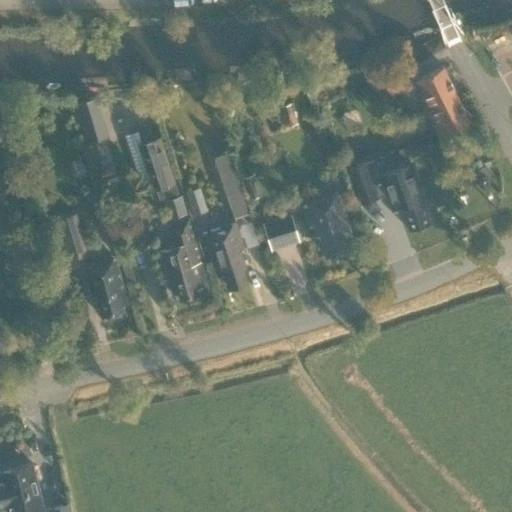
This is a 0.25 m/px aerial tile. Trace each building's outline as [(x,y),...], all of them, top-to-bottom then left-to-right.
[(381,63),(370,68),(376,83),(387,79),(382,66),(381,63)] [(425,108),(456,93),(443,65),(416,78),(422,90),(418,93),(425,108)] [(396,84),(413,77),(409,68),(392,76),(396,84)] [(315,88),(306,91),(312,107),(320,103),(315,88)] [(456,93),(425,108),(439,135),(470,120),(456,93)] [(108,135),(96,96),(75,103),(87,142),(108,135)] [(283,120),(284,125),(297,121),(291,101),(273,106),(278,122),(283,120)] [(159,136),(140,140),(137,130),(123,133),(137,177),(147,175),(150,188),(150,189),(156,188),(159,197),(177,191),(159,136)] [(410,158),(406,146),(398,149),(402,161),(410,158)] [(214,156),(233,217),(247,213),(240,189),(242,188),(230,151),(214,156)] [(373,158),(348,167),(360,202),(385,194),(390,209),(400,205),(408,228),(430,220),(422,197),(424,197),(415,171),(411,161),(379,173),(373,158)] [(9,193),(28,188),(24,170),(5,174),(9,193)] [(241,177),(244,185),(254,182),(256,181),(254,173),(241,177)] [(196,213),(209,209),(201,186),(188,190),(196,213)] [(338,193),(303,204),(309,225),(313,224),(316,235),(320,233),(327,256),(349,248),(347,242),(353,240),(338,193)] [(163,199),(168,217),(187,212),(181,194),(163,199)] [(87,252),(75,212),(56,217),(69,257),(87,252)] [(299,240),(290,213),(262,221),(271,249),(299,240)] [(196,265),(195,262),(200,261),(188,218),(169,223),(175,245),(160,249),(173,294),(178,292),(180,299),(198,294),(196,288),(202,286),(203,289),(211,287),(205,263),(196,265)] [(244,247),(236,221),(202,232),(209,254),(213,253),(218,268),(222,267),(228,287),(247,281),(242,266),(245,264),(240,248),(244,247)] [(45,249),(37,223),(14,229),(22,256),(45,249)] [(119,256),(126,280),(135,278),(127,253),(119,256)] [(128,303),(115,257),(84,265),(92,295),(95,294),(101,316),(123,310),(122,305),(128,303)] [(43,509),(32,462),(10,467),(11,473),(0,476),(0,507),(7,505),(8,511),(32,511),(42,510),(43,509)] [(72,511),(70,501),(47,506),(47,511),(72,511)]
